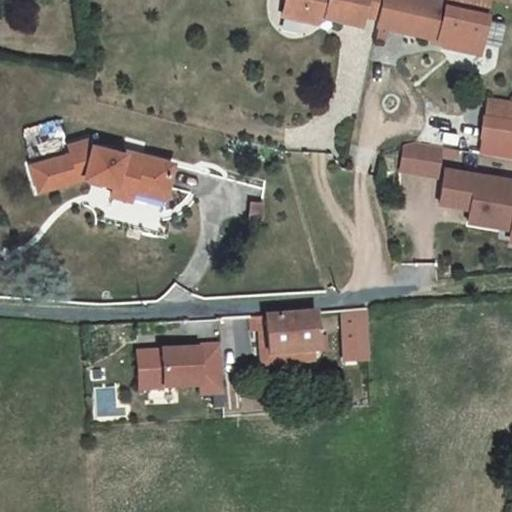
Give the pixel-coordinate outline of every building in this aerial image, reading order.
[(348,2),(364,5),(365,0),(267,0),(300,8),(309,3),(346,12),(348,2)] [(365,0),(364,5),(363,13),(423,28),(427,34),(463,43),(472,6),(448,0),(365,0)] [(511,98),(479,94),(473,143),(504,147),(511,98)] [(392,132),(381,136),(378,159),(414,164),(418,136),(392,132)] [(158,193),(166,164),(117,151),(115,155),(90,147),(90,141),(65,151),(67,157),(29,170),(38,190),(83,176),(106,183),(107,192),(126,198),(127,191),(146,198),(149,190),(158,193)] [(449,196),(447,209),(480,213),(480,210),(491,212),(490,216),(511,219),(511,169),(423,158),(418,191),(449,196)] [(232,204),(232,219),(244,220),(245,204),(232,204)] [(511,219),(490,216),(489,227),(511,229),(511,219)] [(323,309),(328,359),(352,356),(346,306),(323,309)] [(296,353),(292,314),(246,318),(250,352),(296,353)] [(202,345),(180,347),(180,350),(120,355),(123,392),(183,387),(184,394),(205,392),(202,345)]
